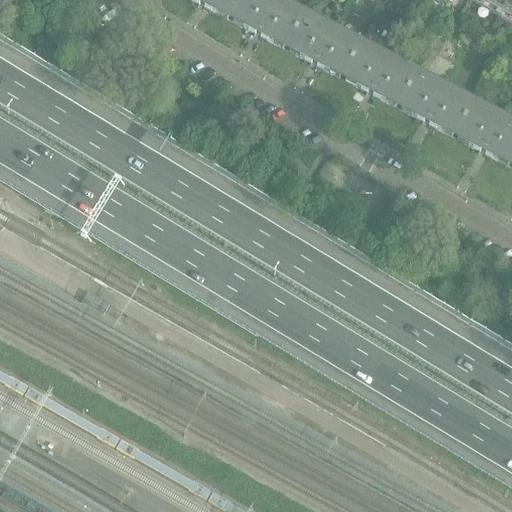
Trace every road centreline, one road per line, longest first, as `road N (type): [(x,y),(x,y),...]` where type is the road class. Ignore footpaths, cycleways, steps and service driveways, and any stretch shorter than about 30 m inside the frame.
road 1 (motorway): [(0,141),(511,451)]
road 2 (motorway): [(511,392),(0,82)]
road 3 (residential): [(511,241),(367,162),(321,126),(123,9)]
